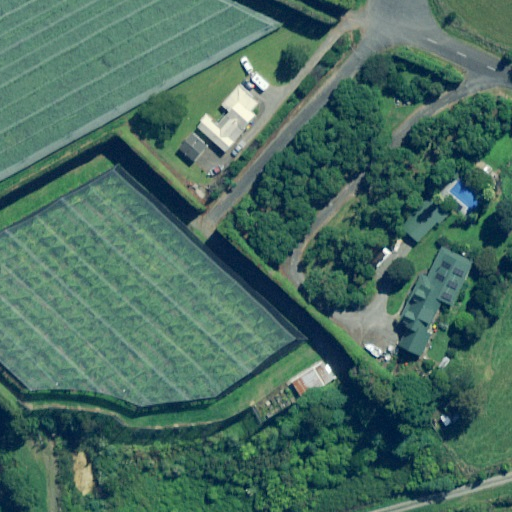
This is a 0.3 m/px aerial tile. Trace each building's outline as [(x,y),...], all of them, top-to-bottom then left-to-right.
[(257,105),(237,87),(220,105),(228,112),(225,116),(229,120),(220,130),(205,117),(195,127),(225,154),(233,144),(227,138),(237,126),(242,131),(255,116),(251,113),(257,105)] [(209,147),(193,133),(178,149),(194,164),(209,147)] [(445,215),(433,202),(404,229),(416,243),(445,215)] [(441,303),(451,308),(474,263),(442,247),(426,280),(422,278),(399,324),(416,333),(406,352),(418,358),(433,331),(437,333),(446,316),(437,311),(441,303)] [(66,297),(47,262),(0,288),(0,332),(0,333),(66,297)] [(207,415),(211,413),(238,418),(289,391),(294,400),(323,385),(315,370),(322,367),(309,342),(300,346),(288,324),(292,322),(287,312),(281,315),(269,292),(220,318),(219,315),(196,327),(192,319),(171,330),(175,338),(160,346),(153,332),(132,343),(140,357),(102,377),(118,408),(156,388),(161,397),(171,392),(181,410),(199,400),(207,415)] [(100,301),(94,293),(76,304),(81,312),(100,301)] [(89,383),(63,335),(19,359),(45,407),(59,399),(89,383)] [(468,413),(458,394),(441,403),(447,414),(440,418),(445,426),(468,413)]
